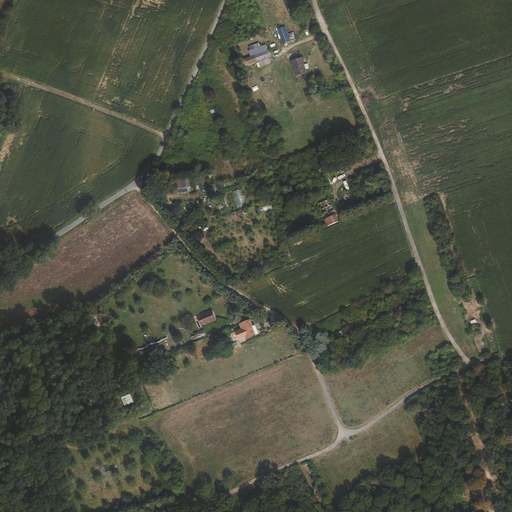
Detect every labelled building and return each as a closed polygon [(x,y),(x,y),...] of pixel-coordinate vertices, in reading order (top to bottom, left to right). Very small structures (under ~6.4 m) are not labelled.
[(283,44),(291,41),(285,26),(277,30),(283,44)] [(245,57),(245,64),(265,64),(265,62),(267,62),(268,48),(248,48),(248,57),(245,57)] [(308,64),(304,65),(303,59),(291,62),(295,77),(307,74),(306,70),(309,69),(308,64)] [(204,176),(194,178),(196,187),(199,186),(200,192),(206,191),(204,176)] [(237,209),(246,206),(242,190),(232,192),(237,209)] [(330,200),(318,205),(327,227),(339,223),(330,200)] [(214,322),(209,311),(199,316),(200,318),(196,320),(199,327),(202,324),(204,327),(214,322)] [(252,329),(248,321),(238,325),(240,330),(235,333),(238,340),(244,338),(245,340),(257,335),(254,328),(252,329)]
